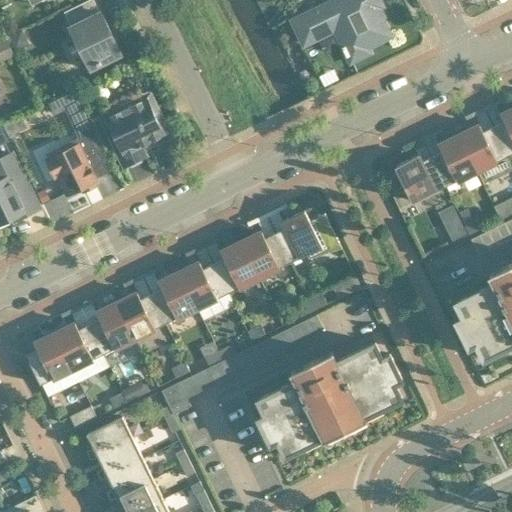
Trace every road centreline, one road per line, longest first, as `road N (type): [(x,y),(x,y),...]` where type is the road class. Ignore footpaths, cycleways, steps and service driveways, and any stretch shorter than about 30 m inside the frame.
road 1 (tertiary): [(240,178),(0,298)]
road 2 (tertiary): [(470,68),(240,178)]
road 3 (residential): [(240,178),(150,0)]
road 4 (residential): [(74,511),(0,351)]
road 5 (residential): [(386,482),(406,456),(511,405)]
